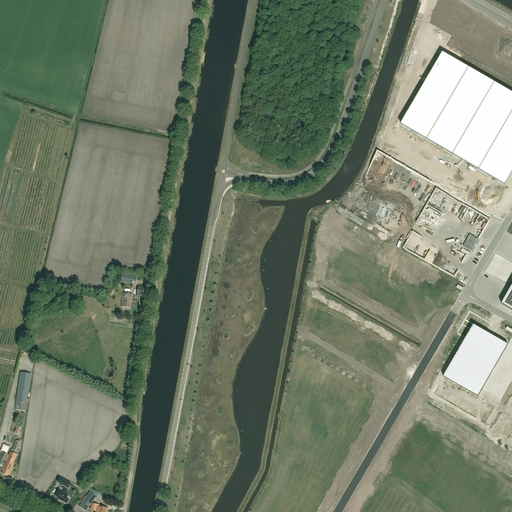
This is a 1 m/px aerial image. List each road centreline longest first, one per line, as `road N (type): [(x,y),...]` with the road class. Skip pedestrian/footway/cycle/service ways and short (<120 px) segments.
road 1 (track): [(207,0),(135,399),(125,511)]
road 2 (tertiary): [(159,511),(218,190)]
road 3 (tertiary): [(240,179),(304,179),(327,158),(384,0)]
road 4 (unclassified): [(337,511),(465,292)]
